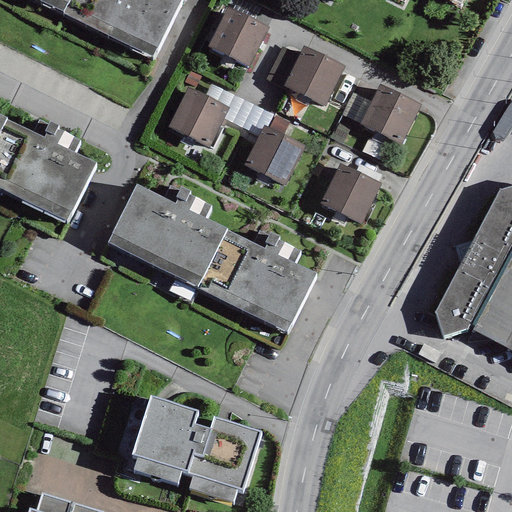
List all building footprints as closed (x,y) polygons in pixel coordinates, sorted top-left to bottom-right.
[(39,0),(64,11),(62,13),(153,57),(181,0),(39,0)] [(246,0),(236,0),(232,9),(255,21),(262,8),(246,0)] [(232,9),(227,6),(207,47),(249,68),(269,27),(255,21),(232,9)] [(346,66),(304,45),(299,55),(284,86),(287,87),(326,107),(346,66)] [(284,86),(299,55),(282,47),(265,80),(285,90),(287,87),(284,86)] [(189,71),(184,82),(195,88),(201,77),(189,71)] [(210,84),(205,94),(230,107),(224,119),(258,136),(263,125),(267,127),(273,116),(210,84)] [(423,105),(381,84),(372,102),(361,125),(403,146),(423,105)] [(205,94),(188,86),(167,127),(209,148),(224,119),(230,107),(205,94)] [(372,102),(352,93),(341,115),(361,125),(372,102)] [(0,190),(66,222),(95,163),(73,153),(79,141),(57,130),(58,126),(49,122),(48,125),(38,120),(32,132),(5,120),(6,118),(0,114),(0,190)] [(275,115),(269,128),(283,134),(289,122),(275,115)] [(267,127),(263,125),(258,136),(243,166),(285,187),(305,146),(283,134),(269,128),(267,127)] [(393,152),(367,140),(361,151),(387,163),(393,152)] [(381,184),(339,163),(319,204),(361,225),(381,184)] [(136,184),(108,243),(197,286),(196,289),(287,333),(315,274),(293,263),(299,251),(277,240),(279,237),(270,232),(268,236),(258,231),(252,243),(226,230),(227,228),(205,218),(211,206),(188,195),(189,192),(181,188),(179,191),(169,186),(164,197),(136,184)] [(511,186),(499,190),(434,313),(442,336),(466,329),(469,323),(473,326),(472,329),(511,349),(511,186)] [(198,410),(149,396),(131,455),(137,457),(132,469),(177,483),(181,471),(192,475),(188,489),(233,502),(237,489),(242,491),(261,431),(213,417),(209,429),(194,424),(198,410)] [(101,511),(41,494),(36,510),(29,508),(27,511),(101,511)]
